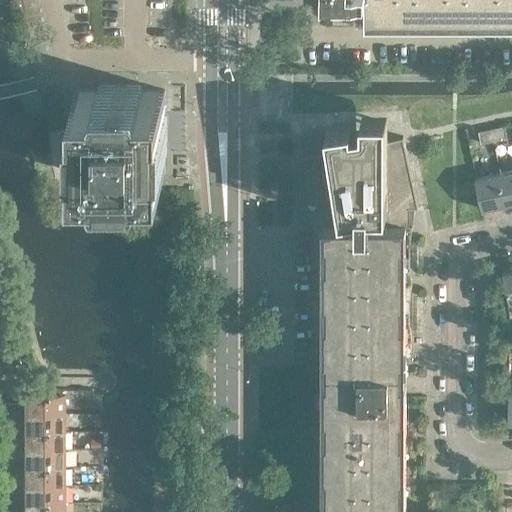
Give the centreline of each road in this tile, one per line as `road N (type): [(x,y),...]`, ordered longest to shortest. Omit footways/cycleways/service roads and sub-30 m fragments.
road 1 (tertiary): [(224,511),(222,58)]
road 2 (residential): [(511,232),(453,242),(459,439),(472,449),(511,451)]
road 3 (unclassified): [(222,58),(0,66)]
